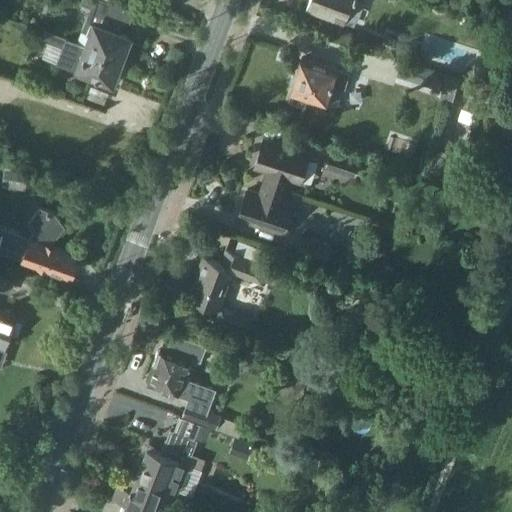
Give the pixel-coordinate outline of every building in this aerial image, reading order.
[(106,0),(91,0),(77,41),(120,58),(122,53),(126,52),(129,44),(127,40),(128,35),(119,32),(124,20),(128,21),(133,9),(123,6),(106,0)] [(309,0),(306,9),(343,23),(351,0),(309,0)] [(499,0),(498,7),(496,14),(511,18),(511,2),(504,0),(499,0)] [(44,29),(41,38),(62,46),(56,62),(76,70),(77,71),(92,77),(95,74),(113,80),(120,58),(77,41),(44,29)] [(294,89),(291,100),(304,104),(307,95),(327,101),(338,104),(343,86),(344,86),(348,74),(336,70),(337,69),(302,58),(297,74),(294,75),(291,82),(294,85),(293,89),(294,89)] [(402,60),(397,74),(425,83),(437,86),(441,72),(429,68),(402,60)] [(438,97),(452,101),(460,75),(446,71),(438,97)] [(270,177),(268,176),(266,182),(289,190),(292,179),(302,182),(311,153),(267,138),(257,167),(272,172),(270,177)] [(330,149),(325,166),(355,176),(361,159),(330,149)] [(423,152),(417,172),(445,180),(451,160),(423,152)] [(264,194),(250,190),(240,218),(285,233),(294,204),(285,201),(289,190),(266,182),(264,189),(266,189),(264,194)] [(1,233),(0,236),(0,248),(22,257),(67,273),(69,269),(72,270),(76,257),(74,256),(74,252),(51,243),(52,238),(55,239),(55,237),(64,225),(55,212),(40,207),(27,223),(33,231),(33,232),(5,222),(1,233)] [(301,234),(296,250),(327,260),(332,245),(301,234)] [(191,301),(204,306),(206,302),(219,307),(234,268),(265,280),(270,266),(225,249),(220,262),(203,256),(197,272),(198,272),(189,296),(193,297),(191,301)] [(0,345),(3,346),(9,332),(16,334),(22,319),(2,312),(3,310),(0,309),(0,345)] [(162,344),(148,381),(190,397),(188,403),(196,406),(203,408),(208,410),(216,389),(183,376),(191,355),(201,359),(206,345),(174,333),(168,347),(162,344)] [(188,403),(183,414),(217,426),(221,415),(208,410),(203,408),(196,406),(188,403)] [(124,468),(124,469),(178,489),(193,495),(206,458),(192,453),(197,438),(195,437),(200,422),(180,414),(174,429),(171,428),(162,451),(148,445),(138,473),(124,468)] [(124,469),(114,495),(127,500),(122,511),(150,511),(151,510),(155,511),(158,511),(169,511),(178,490),(178,489),(124,469)] [(325,497),(334,477),(317,470),(309,490),(325,497)]
